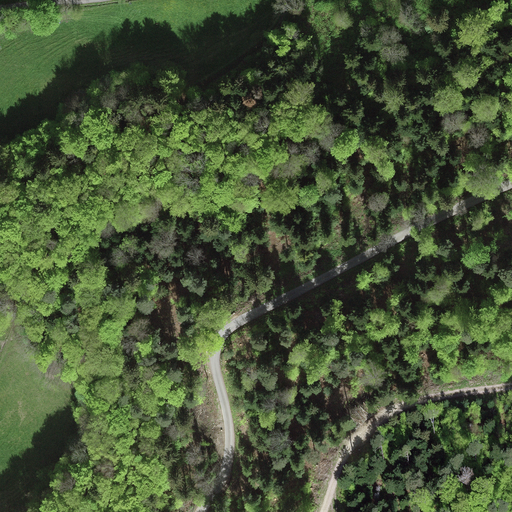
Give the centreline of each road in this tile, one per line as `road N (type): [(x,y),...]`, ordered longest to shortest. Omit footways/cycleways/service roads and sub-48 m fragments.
road 1 (track): [(29,295),(85,181),(266,39),(291,0)]
road 2 (track): [(511,386),(414,400),(366,428),(343,458),(323,511)]
